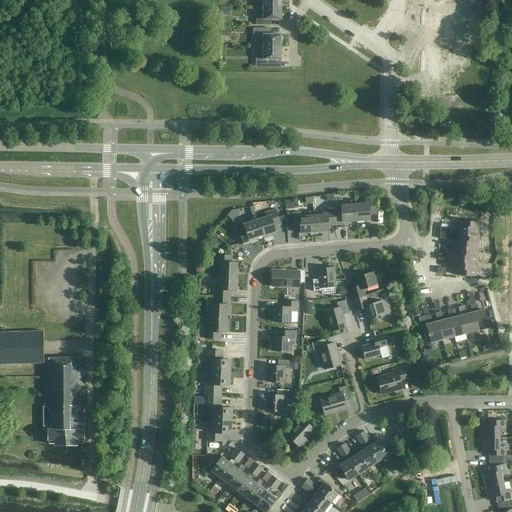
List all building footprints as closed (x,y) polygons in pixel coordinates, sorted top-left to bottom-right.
[(433,6),(433,18),(454,17),(454,6),(458,6),(457,0),(445,0),(446,6),(433,6)] [(220,7),(220,16),(230,16),(229,7),(220,7)] [(281,20),(281,7),(263,7),(263,15),(256,15),(256,25),(269,25),(269,19),(281,20)] [(433,18),(433,30),(446,30),(446,36),(459,36),(458,29),(455,29),(454,17),(433,18)] [(231,37),(231,28),(222,28),(222,32),(226,32),(226,37),(231,37)] [(281,47),(281,35),(269,35),(269,28),(254,28),(254,35),(256,35),(256,39),(263,39),(263,47),(281,47)] [(433,51),(433,62),(455,62),(455,50),(458,50),(458,44),(446,44),(446,51),(433,51)] [(281,60),(281,47),(263,47),(263,55),(256,55),(256,65),(268,65),(268,60),(281,60)] [(433,62),(433,74),(446,74),(446,80),(459,80),(458,74),(455,74),(455,62),(433,62)] [(356,221),(370,220),(370,215),(377,214),(376,199),(364,200),(365,204),(355,204),(356,221)] [(286,201),(286,210),(294,209),(293,200),(286,201)] [(355,204),(355,200),(350,201),(351,205),(341,205),(341,209),(334,210),(335,224),(342,223),(342,225),(351,224),(351,222),(356,221),(355,204)] [(232,218),(242,219),(242,210),(233,209),(232,218)] [(262,236),(276,232),(274,227),(281,224),(276,210),(265,213),(266,217),(257,220),(262,236)] [(328,224),(335,224),(334,210),(323,211),(323,215),(314,215),(313,216),(315,233),(329,231),(328,224)] [(313,216),(314,215),(313,212),(309,212),(309,216),(301,216),(301,212),(292,213),(293,229),(300,228),(301,234),(315,233),(313,216)] [(452,228),(452,233),(476,236),(479,236),(480,216),(466,215),(466,220),(456,220),(455,229),(452,228)] [(257,220),(256,216),(252,217),(253,221),(244,224),(245,228),(238,230),(243,245),(258,240),(257,238),(262,236),(257,220)] [(443,232),(442,239),(450,240),(450,239),(454,239),(454,247),(475,249),(476,236),(452,233),(443,232)] [(441,254),(441,260),(475,263),(475,249),(454,247),(453,255),(449,255),(449,254),(441,254)] [(237,277),(238,263),(232,262),(232,255),(217,255),(216,263),(220,264),(220,272),(216,272),(216,276),(220,276),(237,277)] [(441,260),(440,266),(447,267),(448,265),(452,266),(452,275),(473,277),(474,268),(479,269),(479,263),(478,263),(475,263),(441,260)] [(313,280),(314,292),(322,291),(322,294),(336,293),(334,267),(318,268),(319,279),(313,280)] [(272,287),(299,288),(299,271),(272,270),(272,287)] [(364,289),(378,285),(374,271),(354,277),(357,286),(349,289),(352,300),(366,296),(364,289)] [(236,291),(237,277),(220,276),(220,286),(216,285),(215,297),(229,297),(229,290),(236,291)] [(340,288),(340,296),(347,297),(348,288),(340,288)] [(387,314),(383,300),(368,304),(366,296),(352,300),(355,311),(363,309),(366,320),(387,314)] [(229,304),(229,297),(215,297),(215,304),(211,304),(210,314),(206,313),(206,318),(210,318),(227,318),(227,313),(230,313),(230,304),(229,304)] [(349,313),(346,300),(337,303),(338,308),(326,311),(331,332),(346,327),(343,315),(349,313)] [(298,302),(286,301),(285,307),(271,307),(271,316),(273,316),(273,322),(291,322),(291,312),(298,312),(298,302)] [(473,313),(477,331),(489,328),(484,310),(478,311),(476,303),(470,304),(472,313),(473,313)] [(473,313),(472,313),(467,314),(464,306),(459,307),(461,316),(466,334),(477,331),(473,313)] [(420,316),(418,307),(411,308),(414,317),(420,316)] [(461,316),(455,317),(453,309),(447,310),(449,319),(450,319),(454,336),(466,334),(461,316)] [(450,319),(449,319),(444,320),(442,312),(436,313),(438,322),(442,339),(454,336),(450,319)] [(438,322),(432,323),(430,315),(418,318),(422,330),(427,329),(431,342),(442,339),(438,322)] [(227,332),(227,318),(210,318),(210,327),(206,327),(205,339),(221,339),(221,332),(227,332)] [(292,338),(295,338),(295,331),(277,330),(276,337),(272,337),(271,351),(292,351),(292,338)] [(44,359),(43,332),(0,332),(0,364),(43,364),(43,426),(49,426),(49,444),(84,444),(82,358),(44,359)] [(361,346),(365,360),(381,356),(379,349),(387,346),(384,334),(372,337),(374,343),(361,346)] [(327,345),(325,339),(312,343),(312,345),(314,350),(314,351),(320,349),(326,369),(341,365),(334,343),(327,345)] [(230,373),(231,360),(223,360),(223,351),(207,351),(207,361),(212,361),(211,372),(230,373)] [(284,368),(290,369),(291,361),(278,360),(278,366),(268,366),(268,382),(284,382),(284,368)] [(407,379),(404,368),(392,371),(393,375),(378,379),(382,395),(402,389),(400,381),(407,379)] [(203,372),(203,381),(203,382),(206,382),(205,396),(208,396),(218,396),(219,385),(230,385),(230,373),(211,372),(203,372)] [(350,399),(347,386),(339,388),(341,394),(320,400),(325,415),(347,409),(345,401),(350,399)] [(289,390),(277,389),(277,395),(267,395),(267,411),(283,412),(283,398),(289,398),(289,390)] [(221,396),(218,396),(208,396),(208,409),(213,409),(213,420),(232,421),(232,408),(221,408),(221,396)] [(313,420),(303,410),(297,416),(302,420),(287,436),(299,447),(315,430),(309,424),(313,420)] [(231,433),(232,421),(213,420),(212,431),(207,430),(207,441),(223,442),(223,433),(231,433)] [(482,438),(499,438),(499,429),(505,429),(505,420),(488,420),(488,426),(481,426),(482,438)] [(365,443),(367,441),(370,440),(364,431),(360,434),(365,443)] [(365,443),(360,434),(356,437),(361,445),(364,444),(366,448),(360,452),(359,453),(368,468),(378,462),(368,447),(370,446),(367,441),(365,443)] [(378,462),(388,456),(379,442),(381,441),(377,435),(373,437),(376,442),(370,446),(368,447),(378,462)] [(489,462),(503,460),(503,456),(505,456),(505,447),(499,447),(499,438),(482,438),(482,450),(488,450),(488,455),(489,455),(489,462)] [(346,455),(348,454),(351,452),(345,444),(341,447),(346,455)] [(346,455),(341,447),(336,449),(342,458),(344,456),(347,460),(339,465),(334,469),(341,479),(346,476),(349,480),(359,474),(349,459),(351,458),(348,454),(346,455)] [(359,453),(360,452),(358,447),(354,450),(357,454),(351,458),(349,459),(359,474),(368,468),(359,453)] [(236,449),(230,457),(232,458),(234,460),(240,452),(236,449)] [(238,463),(244,455),(240,452),(234,460),(236,461),(238,463)] [(222,457),(211,471),(220,478),(231,464),(233,465),(236,461),(234,460),(232,458),(229,462),(222,457)] [(393,460),(399,469),(404,465),(398,457),(393,460)] [(486,486),(503,482),(501,474),(507,473),(505,464),(503,465),(503,460),(489,462),(489,467),(487,468),(489,473),(483,475),(486,486)] [(252,473),(258,466),(254,462),(249,469),(248,470),(251,472),(252,473)] [(238,469),(233,465),(231,464),(220,478),(229,485),(240,471),(242,472),(245,468),(242,465),(238,469)] [(252,473),(254,475),(256,477),(263,469),(258,466),(252,473)] [(254,475),(252,473),(251,472),(247,476),(242,472),(240,471),(229,485),(238,492),(249,478),(251,479),(254,475)] [(270,487),(277,479),(272,476),(267,483),(266,484),(269,486),(270,487)] [(257,483),(251,479),(249,478),(238,492),(247,499),(259,484),(260,486),(263,481),(260,479),(257,483)] [(338,494),(325,484),(326,483),(321,478),(318,482),(322,485),(318,490),(317,492),(331,503),(338,494)] [(275,490),(281,482),(277,479),(270,487),(272,489),(275,490)] [(313,489),(314,487),(316,485),(308,479),(305,483),(313,489)] [(498,508),(511,503),(511,502),(511,499),(511,498),(511,494),(511,490),(505,491),(503,482),(486,486),(488,498),(494,497),(495,502),(497,502),(498,508)] [(313,489),(305,483),(301,487),(309,493),(311,491),(315,494),(311,499),(310,501),(323,511),(324,511),(331,503),(317,492),(318,490),(314,487),(313,489)] [(272,489),(270,487),(269,486),(266,490),(260,486),(259,484),(247,499),(257,506),(268,491),(269,492),(272,489)] [(275,497),(269,492),(268,491),(257,506),(264,511),(266,511),(275,500),(277,501),(281,495),(278,493),(275,497)] [(353,495),(357,501),(363,497),(359,491),(353,495)] [(323,511),(310,501),(311,499),(307,496),(304,500),(308,503),(304,509),(303,510),(304,511),(323,511)] [(511,511),(511,503),(498,508),(499,511),(511,511)]
